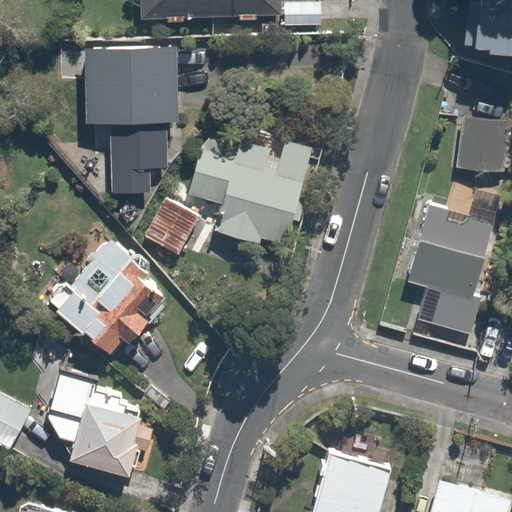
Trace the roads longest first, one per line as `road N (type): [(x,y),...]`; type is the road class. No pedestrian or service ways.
road 1 (residential): [(307,345),(335,286),(393,75),(401,0)]
road 2 (residential): [(307,345),(511,403)]
road 3 (residential): [(212,511),(243,424),(307,345)]
